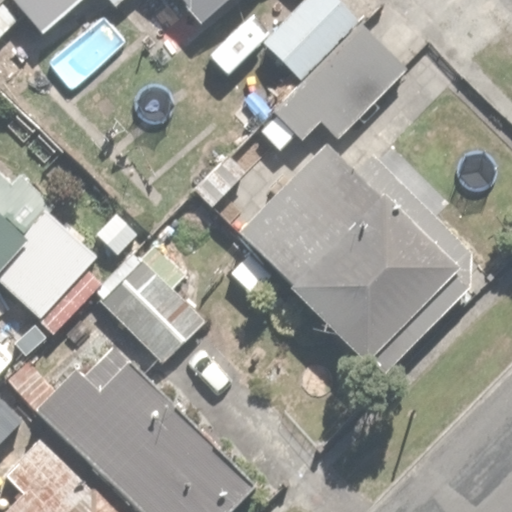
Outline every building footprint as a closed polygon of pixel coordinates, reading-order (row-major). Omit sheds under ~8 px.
[(14,0),(46,33),(81,0),(109,0),(110,1),(110,0),(180,0),(191,11),(202,0),(14,0)] [(401,57),(341,0),(293,0),(257,39),(300,79),(256,126),(285,154),(318,118),(332,131),(401,57)] [(322,138),(235,222),(387,368),(467,284),(465,238),(382,151),(357,175),(322,138)] [(229,143),(191,186),(229,219),(267,176),(229,143)] [(0,274),(55,326),(110,266),(53,212),(63,202),(21,163),(9,175),(0,166),(0,274)] [(151,241),(103,301),(175,359),(223,300),(151,241)] [(105,333),(36,403),(146,511),(231,511),(258,485),(105,333)] [(0,471),(15,488),(0,502),(0,511),(123,511),(45,429),(0,471)]
